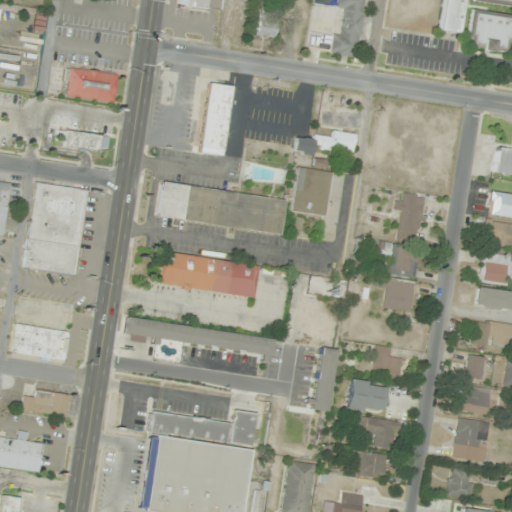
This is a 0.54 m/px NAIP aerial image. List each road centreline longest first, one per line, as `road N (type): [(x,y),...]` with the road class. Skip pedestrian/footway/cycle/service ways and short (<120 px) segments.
road 1 (primary): [(156,0),(78,511)]
road 2 (residential): [(477,97),(414,511)]
road 3 (tertiary): [(511,102),(148,47)]
road 4 (residential): [(0,163),(129,185)]
